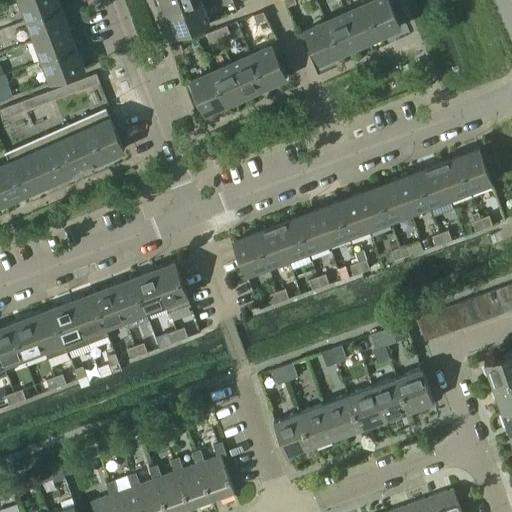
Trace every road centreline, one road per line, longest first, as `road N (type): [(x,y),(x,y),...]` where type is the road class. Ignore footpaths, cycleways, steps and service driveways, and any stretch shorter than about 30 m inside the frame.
road 1 (residential): [(191,216),(511,92)]
road 2 (residential): [(110,0),(191,216)]
road 3 (residential): [(0,285),(191,216)]
road 4 (residential): [(282,510),(472,442)]
road 5 (residential): [(282,510),(240,380)]
